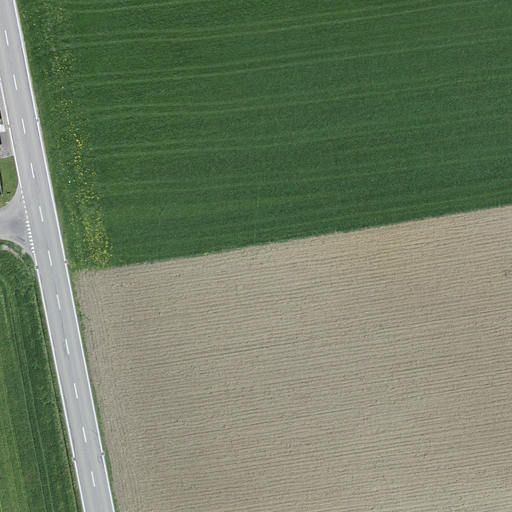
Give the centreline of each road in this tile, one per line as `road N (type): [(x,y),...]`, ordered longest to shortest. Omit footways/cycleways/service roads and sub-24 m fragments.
road 1 (secondary): [(43,222),(99,511)]
road 2 (secondary): [(0,0),(43,222)]
